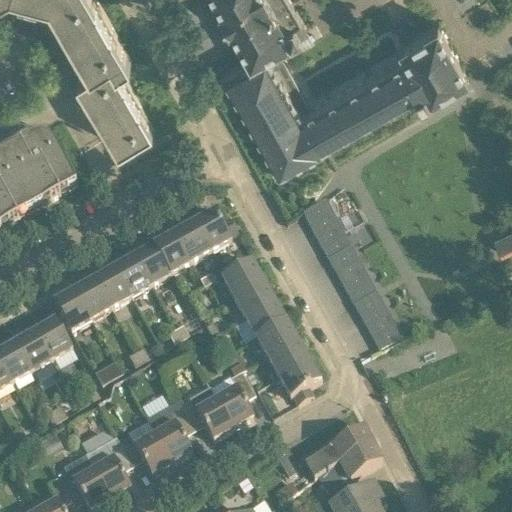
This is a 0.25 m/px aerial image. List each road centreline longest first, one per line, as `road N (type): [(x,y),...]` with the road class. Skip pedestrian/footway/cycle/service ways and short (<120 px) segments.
road 1 (residential): [(352,391),(227,156)]
road 2 (residential): [(227,156),(0,282)]
road 3 (residential): [(148,511),(156,499),(337,408),(352,391)]
road 4 (residential): [(227,156),(140,0)]
road 5 (residential): [(417,511),(352,391)]
